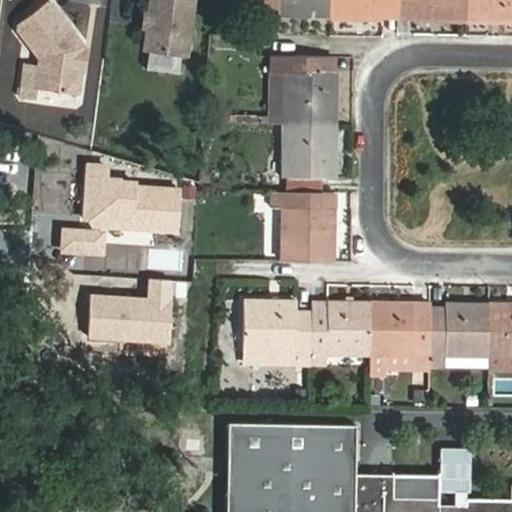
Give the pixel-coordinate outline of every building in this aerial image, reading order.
[(191,0),(148,0),(142,48),(184,53),(191,0)] [(331,16),(331,0),(263,0),(263,3),(278,3),(278,15),(331,16)] [(331,0),(331,16),(383,17),(384,4),(399,4),(399,0),(331,0)] [(467,18),(466,0),(399,0),(399,4),(415,4),(414,17),(467,18)] [(511,0),(466,0),(467,18),(511,18),(511,0)] [(40,58),(37,88),(78,93),(84,46),(51,4),(44,3),(20,22),(18,29),(40,58)] [(263,15),(278,15),(278,3),(263,3),(263,15)] [(399,17),(399,4),(384,4),(383,17),(399,17)] [(399,17),(414,17),(415,4),(399,4),(399,17)] [(337,56),(272,55),(271,123),(283,124),(336,124),(337,56)] [(336,124),(283,124),(283,176),(272,176),(272,192),(322,192),(322,177),(335,177),(336,124)] [(322,192),(272,192),(272,207),(282,207),(281,260),(334,261),(335,208),(322,208),(322,192)] [(335,192),(322,192),(322,208),(335,208),(335,192)] [(271,260),(281,260),(282,207),(272,207),(271,260)] [(244,300),(243,353),(312,354),(313,314),(297,313),(297,300),(244,300)] [(312,362),(312,366),(326,366),(326,354),(371,354),(371,301),(328,301),(328,314),(313,314),(312,354),(312,362)] [(313,314),(328,314),(328,301),(313,301),(313,314)] [(430,369),(430,365),(431,315),(415,315),(415,302),(371,301),(371,354),(371,368),(430,369)] [(415,302),(415,315),(431,315),(431,302),(415,302)] [(430,365),(445,366),(445,355),(489,356),(489,303),(446,302),(446,316),(431,315),(430,365)] [(431,315),(446,316),(446,302),(431,302),(431,315)] [(511,303),(489,303),(489,356),(511,356),(511,303)] [(243,361),(312,362),(312,354),(243,353),(243,361)] [(445,355),(445,366),(489,366),(489,356),(445,355)] [(489,366),(489,368),(511,367),(511,356),(489,356),(489,366)] [(511,511),(511,485),(511,486),(511,499),(466,498),(466,504),(438,504),(438,475),(354,474),(355,425),(228,423),(226,511),(511,511)]
